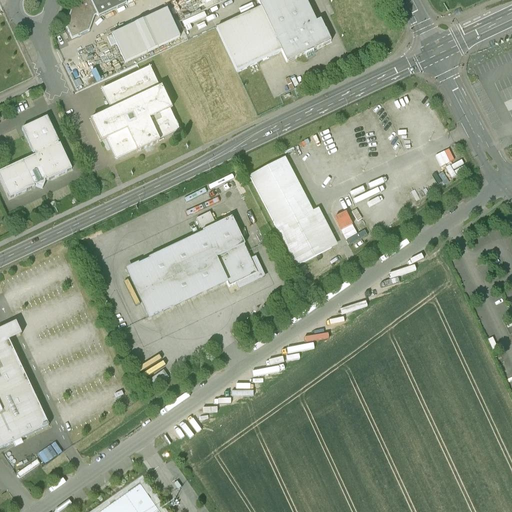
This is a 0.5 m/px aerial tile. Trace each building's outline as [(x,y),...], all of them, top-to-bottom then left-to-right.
[(74,0),(65,27),(72,40),(89,32),(94,17),(97,16),(98,19),(126,5),(124,0),(74,0)] [(216,30),(236,73),(281,52),(286,64),(304,56),(306,59),(314,55),(312,52),(330,44),(320,21),(316,23),(304,0),(256,0),(260,9),(216,30)] [(124,64),(179,39),(166,11),(111,36),(124,64)] [(158,141),(179,132),(169,111),(171,110),(161,88),(159,89),(149,68),(101,91),(111,111),(90,121),(100,143),(106,141),(116,161),(136,152),(137,154),(159,143),(158,141)] [(48,181),(71,171),(60,145),(58,146),(57,144),(59,144),(47,118),(21,130),(33,155),(34,155),(35,157),(0,172),(0,180),(9,200),(32,189),(33,186),(35,187),(42,190),(45,183),(44,183),(45,180),(48,181)] [(285,159),(251,176),(301,271),(340,251),(321,213),(315,216),(285,159)] [(235,222),(128,269),(153,324),(239,285),(243,294),(270,281),(260,259),(253,262),(235,222)] [(0,337),(0,453),(52,430),(14,348),(7,335),(0,337)] [(55,442),(38,454),(45,464),(62,452),(55,442)] [(36,461),(17,475),(19,479),(39,465),(36,461)] [(158,511),(140,486),(104,511),(103,511),(158,511)]
